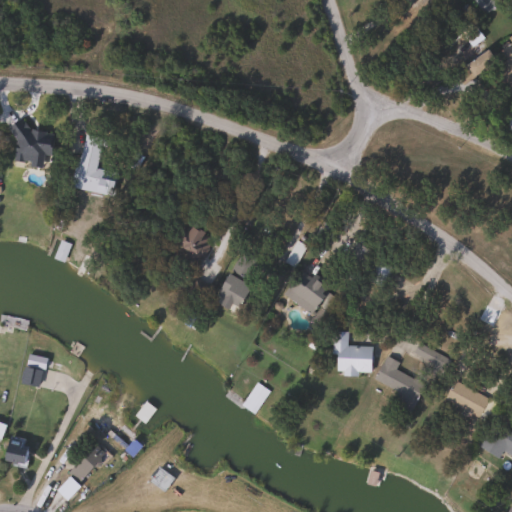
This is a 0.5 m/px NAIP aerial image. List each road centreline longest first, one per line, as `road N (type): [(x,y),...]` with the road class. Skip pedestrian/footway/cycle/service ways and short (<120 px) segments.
road 1 (residential): [(0,80),(137,95),(327,160),(511,293)]
road 2 (residential): [(327,0),(363,123),(357,142),(327,160)]
road 3 (residential): [(360,97),(511,150)]
